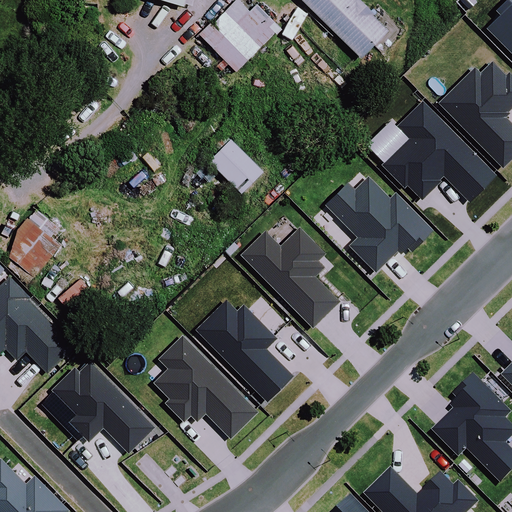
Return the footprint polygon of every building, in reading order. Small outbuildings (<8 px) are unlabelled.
[(241,0),(234,0),(203,31),(239,68),(282,25),(259,2),(251,10),(241,0)] [(361,0),(307,0),(366,54),(391,27),(361,0)] [(511,0),(506,0),(500,7),(504,11),(490,25),(511,47),(511,0)] [(505,164),(511,157),(511,119),(506,113),(511,107),(511,70),(508,73),(494,59),(483,71),(478,66),(442,101),(505,164)] [(498,172),(425,98),(400,123),(412,135),(385,162),(407,185),(409,182),(424,197),(447,174),(471,199),(498,172)] [(265,169),(232,138),(212,159),(244,190),(265,169)] [(349,180),(327,201),(360,235),(352,243),(378,269),(400,248),(403,251),(409,244),(413,248),(435,227),(398,190),(392,196),(371,175),(357,188),(349,180)] [(326,251),(301,225),(282,244),(268,229),(244,253),(316,325),(342,300),(317,274),(326,265),(318,258),(326,251)] [(78,343),(11,275),(0,286),(0,353),(8,346),(19,357),(28,348),(50,371),(78,343)] [(239,309),(228,298),(198,327),(268,398),(293,373),(267,346),(278,336),(245,303),(239,309)] [(259,409),(184,333),(161,356),(171,366),(156,381),(171,396),(168,399),(186,418),(192,412),(199,419),(208,410),(232,435),(259,409)] [(157,425),(91,359),(80,369),(77,366),(54,388),(79,413),(72,420),(90,439),(105,425),(131,451),(157,425)] [(511,412),(511,407),(477,372),(457,392),(465,400),(436,428),(462,454),(470,446),(503,480),(511,471),(511,444),(508,441),(511,436),(511,421),(508,417),(511,412)] [(28,482),(3,457),(0,459),(0,511),(65,511),(70,508),(37,474),(28,482)] [(456,485),(443,471),(420,493),(395,467),(369,492),(387,511),(469,511),(481,501),(461,480),(456,485)] [(373,511),(354,493),(334,511),(373,511)]
